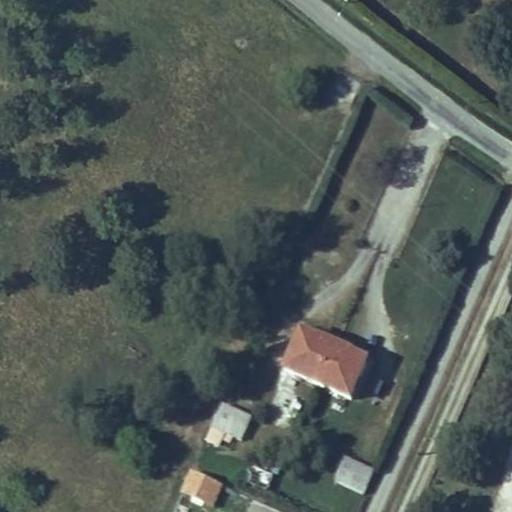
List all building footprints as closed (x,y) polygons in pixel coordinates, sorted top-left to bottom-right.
[(319,340),(318,342),(303,335),(286,371),(319,385),(334,351),(336,347),(319,340)] [(334,351),(319,385),(349,399),(366,363),(350,356),(351,354),(336,347),(334,351)] [(252,418),(224,404),(213,427),(242,440),(252,418)] [(344,457),(334,481),(364,494),(374,470),(344,457)] [(181,497),(198,504),(209,480),(192,472),(181,497)] [(177,505),(195,511),(198,504),(181,497),(177,505)]
